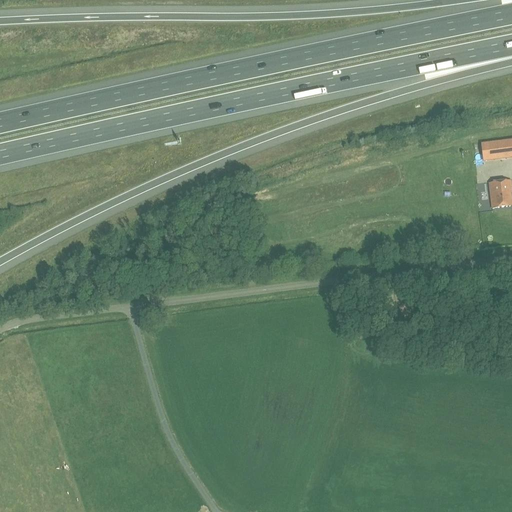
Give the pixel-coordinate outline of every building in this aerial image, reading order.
[(233,55),(234,64),(261,60),(260,51),(233,55)] [(154,73),(139,77),(142,85),(157,81),(154,73)] [(122,81),(124,89),(139,85),(136,77),(122,81)] [(505,141),(499,142),(501,160),(507,159),(505,141)] [(511,191),(511,181),(489,184),(492,209),(511,207),(511,191)]
